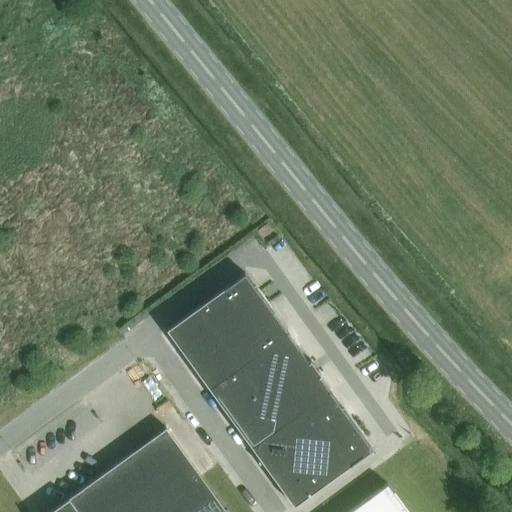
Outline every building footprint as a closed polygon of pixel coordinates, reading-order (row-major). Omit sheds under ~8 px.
[(208,388),(286,332),(243,273),(165,329),(208,388)] [(250,446),(328,390),(286,332),(208,388),(250,446)] [(328,390),(250,446),(292,505),(370,449),(328,390)] [(225,511),(164,427),(47,511),(225,511)] [(406,511),(386,483),(347,511),(406,511)]
